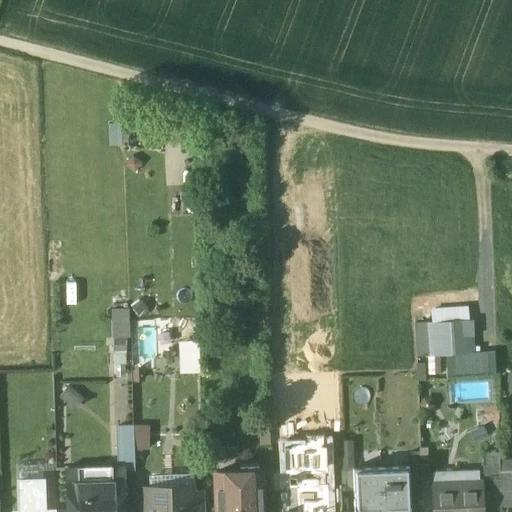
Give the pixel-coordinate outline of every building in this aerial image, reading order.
[(112,309),(113,337),(130,336),(128,309),(112,309)] [(427,325),(429,354),(474,350),(472,322),(427,325)] [(182,371),(203,371),(201,338),(181,339),(182,371)] [(495,351),(447,353),(448,373),(496,371),(495,351)] [(75,407),(83,397),(69,386),(61,396),(75,407)] [(133,426),(116,426),(118,471),(135,470),(133,426)] [(411,511),(409,464),(352,467),(354,511),(411,511)] [(101,467),(73,468),(73,478),(101,477),(101,467)] [(219,471),(215,471),(216,511),(261,511),(260,469),(257,469),(257,470),(239,471),(239,470),(219,471)] [(511,470),(500,471),(501,504),(511,503),(511,470)] [(500,471),(478,472),(479,482),(480,482),(481,505),(501,504),(500,471)] [(73,478),(67,478),(67,511),(123,511),(123,476),(101,477),(73,478)] [(42,480),(18,481),(19,511),(55,511),(44,511),(42,480)] [(479,482),(433,484),(433,511),(481,511),(481,505),(480,482),(479,482)] [(204,491),(150,493),(150,511),(191,511),(191,501),(204,501),(204,491)] [(204,511),(204,501),(191,501),(191,511),(204,511)]
